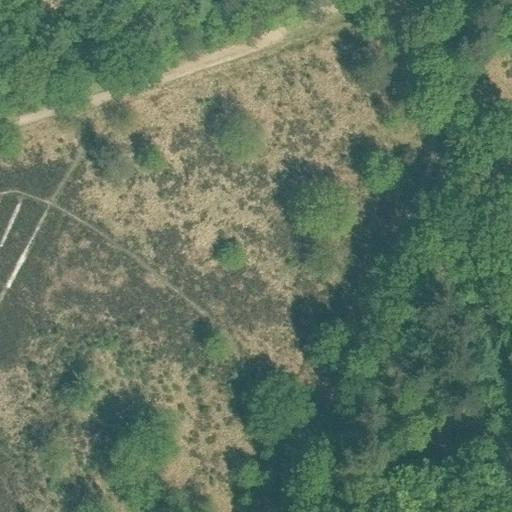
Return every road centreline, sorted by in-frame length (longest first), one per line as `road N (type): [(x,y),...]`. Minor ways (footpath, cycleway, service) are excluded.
road 1 (track): [(385,0),(0,124)]
road 2 (track): [(446,162),(280,511)]
road 3 (track): [(511,381),(446,162)]
road 4 (track): [(446,162),(399,0)]
